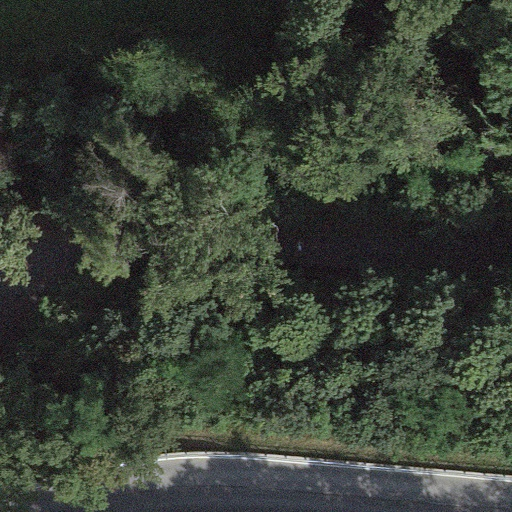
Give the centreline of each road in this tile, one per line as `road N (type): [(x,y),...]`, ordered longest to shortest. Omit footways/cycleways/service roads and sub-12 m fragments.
road 1 (tertiary): [(43,511),(111,489),(181,479),(511,502)]
road 2 (residential): [(299,263),(0,262)]
road 3 (track): [(511,259),(299,263)]
